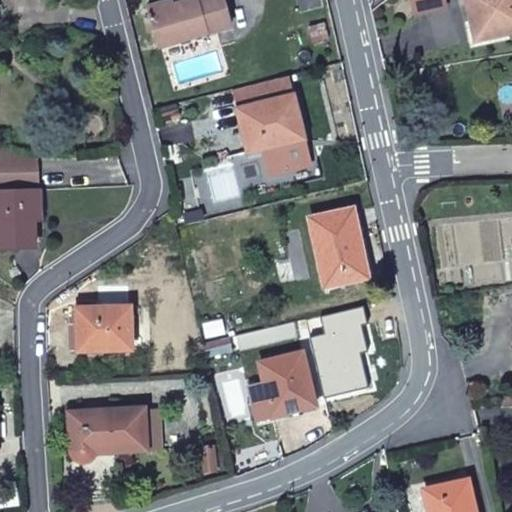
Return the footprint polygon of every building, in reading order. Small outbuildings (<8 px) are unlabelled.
[(159,49),(222,33),(219,19),(228,16),(223,0),(197,0),(168,7),(167,3),(149,8),(159,49)] [(429,0),(412,0),(416,13),(431,10),(429,0)] [(445,0),(429,0),(431,10),(447,6),(445,0)] [(511,0),(469,0),(473,21),(480,20),(484,38),(511,32),(511,0)] [(219,19),(222,33),(231,30),(228,16),(219,19)] [(480,20),(473,21),(477,40),(484,38),(480,20)] [(309,27),(312,44),(329,40),(325,23),(309,27)] [(289,77),(233,91),(248,154),(304,140),(289,77)] [(0,149),(0,172),(38,171),(36,158),(0,149)] [(0,172),(0,189),(40,188),(38,171),(0,172)] [(40,213),(40,188),(0,189),(0,248),(35,247),(33,214),(40,213)] [(311,220),(325,287),(368,279),(353,212),(311,220)] [(76,311),(77,327),(77,353),(131,351),(131,309),(76,311)] [(77,353),(77,327),(69,327),(70,353),(77,353)] [(231,352),(228,339),(204,345),(207,358),(231,352)] [(265,383),(250,387),(257,420),(314,407),(302,354),(260,364),(265,383)] [(160,409),(70,415),(72,455),(85,463),(97,454),(162,450),(160,409)] [(73,464),(75,507),(114,505),(113,467),(102,468),(101,462),(73,464)] [(474,511),(468,482),(424,491),(428,511),(474,511)]
